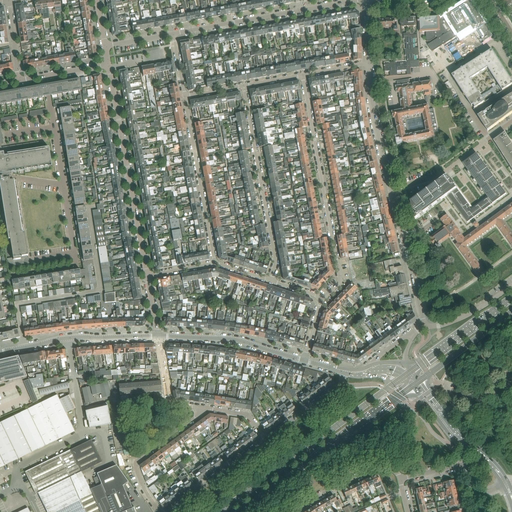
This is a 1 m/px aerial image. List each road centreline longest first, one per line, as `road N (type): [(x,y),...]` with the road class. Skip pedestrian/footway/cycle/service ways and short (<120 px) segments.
road 1 (residential): [(422,326),(368,64)]
road 2 (residential): [(321,298),(340,280),(302,75)]
road 3 (residential): [(147,276),(108,67)]
road 4 (secondary): [(240,511),(411,386)]
road 5 (secondary): [(389,387),(220,511)]
road 6 (residential): [(243,86),(276,262),(270,280)]
road 7 (residential): [(185,96),(215,262)]
road 8 (tertiary): [(0,352),(67,337),(158,336)]
road 9 (tertiary): [(158,336),(241,340),(304,360)]
road 10 (residential): [(159,511),(136,463),(201,408)]
road 11 (residential): [(173,34),(299,10)]
road 12 (secondary): [(511,298),(411,370)]
road 13 (tertiary): [(505,484),(423,395)]
road 14 (residential): [(399,479),(390,468),(375,468),(294,511)]
